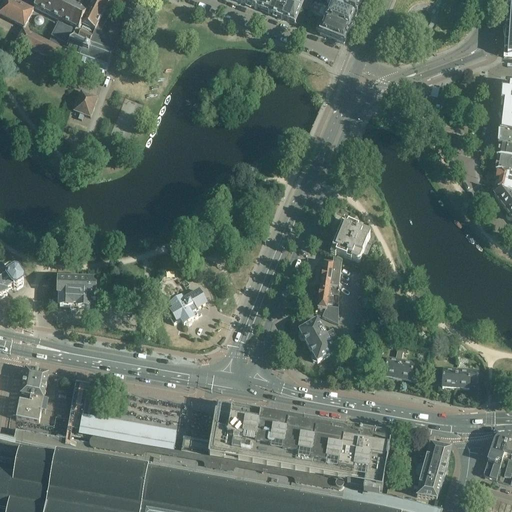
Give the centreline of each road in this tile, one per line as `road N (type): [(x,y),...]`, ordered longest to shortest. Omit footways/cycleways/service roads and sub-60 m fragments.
road 1 (secondary): [(254,381),(268,322),(354,112),(397,78)]
road 2 (secondary): [(360,66),(233,377)]
road 3 (primary): [(233,377),(0,331)]
road 4 (primary): [(0,345),(230,391)]
road 5 (primary): [(468,420),(254,381)]
road 6 (residential): [(360,66),(201,0)]
road 7 (primary): [(251,394),(407,422)]
road 8 (residential): [(397,78),(415,87),(473,184)]
